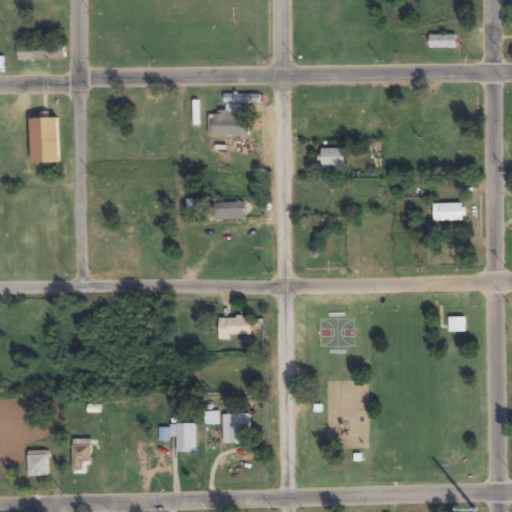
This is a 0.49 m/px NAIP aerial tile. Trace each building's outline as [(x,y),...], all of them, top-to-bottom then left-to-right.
[(456,36),(429,36),(429,49),(456,49),(456,36)] [(18,61),(65,61),(65,46),(18,46),(18,61)] [(208,136),(247,137),(248,105),(262,105),(262,96),(225,95),(225,114),(208,114),(208,136)] [(144,121),(162,121),(162,102),(144,102),(144,121)] [(307,135),(355,135),(355,108),(307,108),(307,135)] [(32,165),(59,165),(59,119),(32,119),(32,165)] [(344,149),(322,149),(322,168),(344,168),(344,149)] [(243,196),(243,185),(235,185),(235,179),(210,179),(210,197),(243,196)] [(163,202),(147,202),(147,217),(163,217),(163,202)] [(214,220),(245,220),(245,204),(214,204),(214,220)] [(464,205),(433,205),(433,222),(464,222),(464,205)] [(379,256),(379,236),(364,236),(364,256),(379,256)] [(251,318),(219,318),(219,338),(251,338),(251,318)] [(466,333),(466,318),(449,318),(449,333),(466,333)] [(251,415),(224,415),(224,445),(251,445),(251,415)] [(172,438),(177,438),(177,453),(196,453),(196,425),(172,425),(172,438)] [(73,475),(91,475),(91,440),(73,440),(73,475)] [(29,478),(49,478),(49,452),(29,452),(29,478)] [(162,454),(144,454),(144,478),(162,478),(162,454)]
